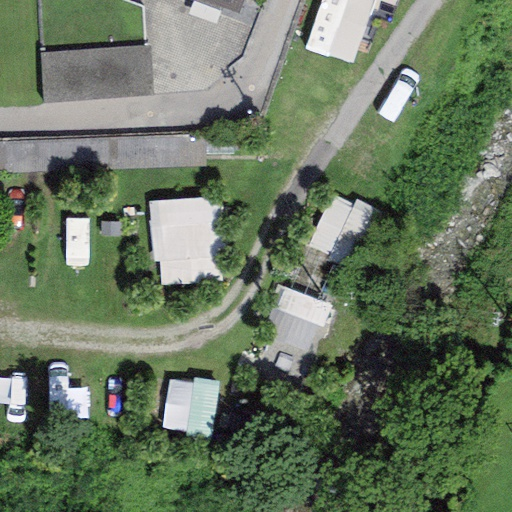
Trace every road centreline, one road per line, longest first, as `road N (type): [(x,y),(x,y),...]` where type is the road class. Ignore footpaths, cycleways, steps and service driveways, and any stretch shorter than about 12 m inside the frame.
road 1 (track): [(436,0),(220,321),(172,343),(0,331)]
road 2 (unclassified): [(0,119),(176,113),(221,102),(248,78),(282,0)]
